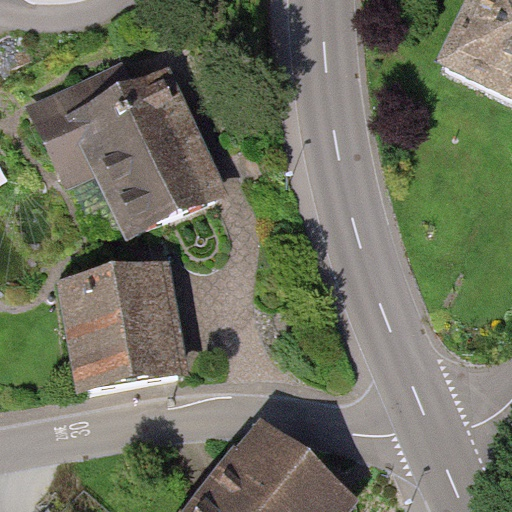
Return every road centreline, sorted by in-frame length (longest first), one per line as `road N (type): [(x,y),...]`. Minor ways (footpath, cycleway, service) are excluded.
road 1 (tertiary): [(324,0),(333,114),(353,212),(434,433)]
road 2 (residential): [(0,453),(258,420),(384,438),(434,433)]
